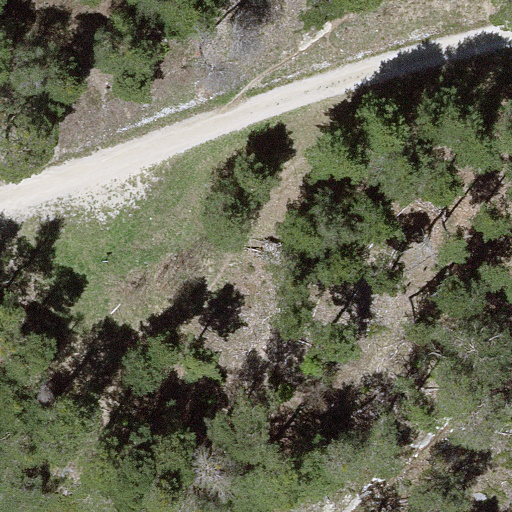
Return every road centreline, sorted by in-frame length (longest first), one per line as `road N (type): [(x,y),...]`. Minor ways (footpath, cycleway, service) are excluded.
road 1 (track): [(0,202),(235,107),(511,32)]
road 2 (track): [(335,0),(273,43),(235,107)]
